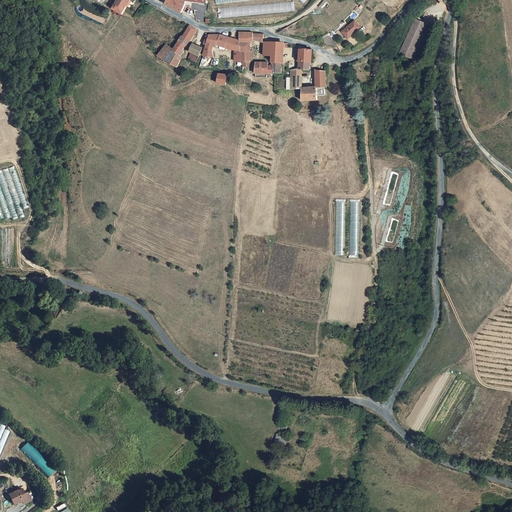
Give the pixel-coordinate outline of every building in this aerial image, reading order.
[(125,11),(130,0),(120,0),(120,1),(117,0),(116,0),(113,6),(111,4),(109,8),(122,15),(125,12),(125,11)] [(186,1),(186,0),(167,0),(165,4),(166,4),(181,12),(186,2),(186,1)] [(221,8),(221,18),(292,12),(291,2),(221,8)] [(429,23),(416,16),(402,51),(413,56),(418,45),(420,46),(429,23)] [(360,28),(354,20),(341,31),(347,38),(360,28)] [(418,45),(413,56),(420,59),(435,25),(429,23),(420,46),(418,45)] [(196,28),(189,25),(187,31),(193,34),(196,28)] [(189,40),(191,41),(194,35),(193,34),(187,31),(183,36),(189,40)] [(241,39),(239,31),(233,34),(232,38),(241,39)] [(254,32),(239,31),(241,39),(242,49),(242,54),(242,59),(250,59),(250,56),(251,56),(250,56),(249,50),(251,50),(250,42),(248,41),(248,39),(251,39),(254,38),(254,33),(254,32)] [(254,38),(263,42),(264,34),(254,33),(254,38)] [(163,58),(178,67),(181,60),(180,59),(172,57),(169,55),(173,50),(181,57),(183,53),(181,52),(189,40),(183,36),(182,35),(173,49),(166,44),(159,55),(157,57),(161,60),(163,58)] [(206,45),(214,46),(217,47),(218,43),(230,49),(233,49),(234,61),(242,61),(242,59),(242,54),(242,49),(241,39),(232,38),(220,35),(209,35),(209,36),(207,35),(205,40),(207,41),(206,45)] [(289,46),(289,43),(286,42),(264,42),(264,56),(272,56),(271,62),(273,65),(275,66),(275,73),(282,73),(282,46),(289,46)] [(202,48),(193,44),(189,51),(199,55),(202,48)] [(311,61),(312,62),(313,50),(308,50),(308,49),(303,48),(303,50),(301,49),(300,61),(311,61)] [(180,59),(181,57),(173,50),(169,55),(172,57),(180,59)] [(311,69),(311,61),(300,61),(300,70),(302,70),(307,70),(311,69)] [(275,66),(273,65),(269,66),(269,63),(256,63),(256,72),(258,73),(260,73),(260,77),(264,77),(264,73),(270,73),(275,73),(275,66)] [(291,89),(302,88),(302,70),(300,70),(292,70),(291,89)] [(316,87),(317,87),(327,86),(325,71),(315,70),(316,87)] [(227,85),(227,83),(228,75),(220,73),(219,84),(227,85)] [(318,99),(317,87),(316,87),(303,88),(303,101),(318,99)] [(337,202),(335,254),(344,254),(345,203),(337,202)] [(351,202),(349,254),(358,254),(360,202),(351,202)] [(0,454),(9,431),(4,429),(5,426),(0,424),(0,454)] [(275,442),(286,445),(288,436),(277,433),(275,442)] [(49,477),(56,470),(28,441),(21,448),(49,477)] [(21,498),(18,491),(14,493),(14,495),(8,498),(10,503),(12,508),(19,505),(22,505),(27,502),(24,497),(21,498)]
